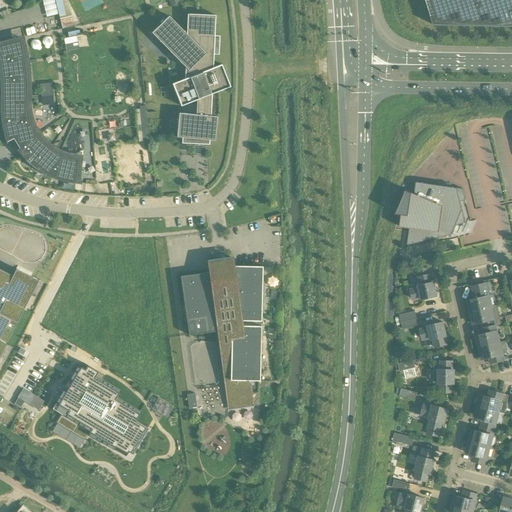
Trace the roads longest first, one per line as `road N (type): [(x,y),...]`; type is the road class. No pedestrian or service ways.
road 1 (secondary): [(343,72),(343,434),(328,511)]
road 2 (secondary): [(336,511),(349,440),(365,87)]
road 3 (residential): [(88,211),(204,209),(230,188),(247,106),(243,0)]
road 4 (residential): [(88,211),(36,321),(38,354),(11,399)]
road 5 (residential): [(476,375),(449,269),(511,253)]
road 6 (secondary): [(365,87),(511,89)]
road 7 (secondary): [(511,63),(365,63)]
